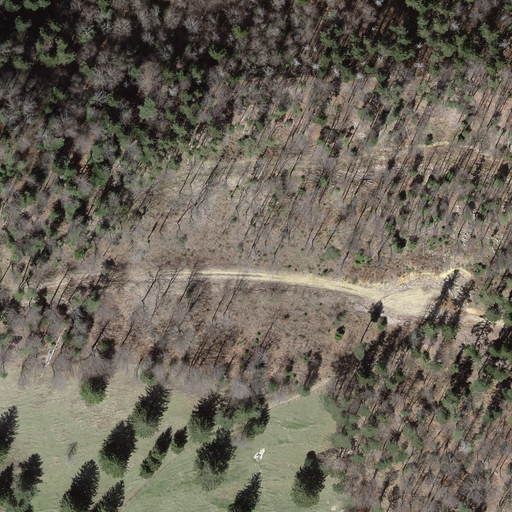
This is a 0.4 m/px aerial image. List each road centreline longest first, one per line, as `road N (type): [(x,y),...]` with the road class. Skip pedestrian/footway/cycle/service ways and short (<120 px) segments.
road 1 (track): [(0,294),(101,278),(239,275),(348,288),(511,325)]
road 2 (track): [(458,314),(190,443),(115,511)]
road 3 (track): [(157,186),(239,168),(409,155),(511,169)]
road 4 (track): [(0,69),(48,68),(227,0)]
